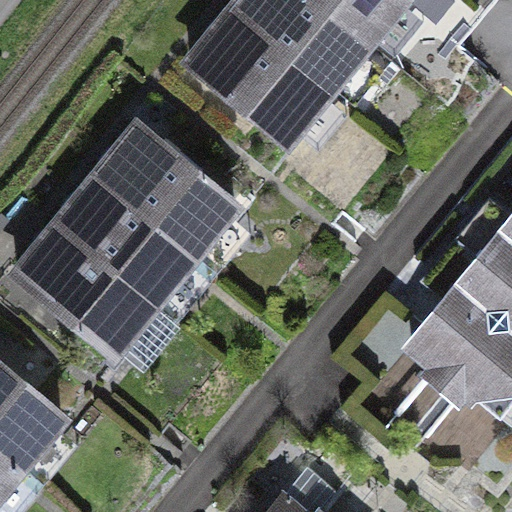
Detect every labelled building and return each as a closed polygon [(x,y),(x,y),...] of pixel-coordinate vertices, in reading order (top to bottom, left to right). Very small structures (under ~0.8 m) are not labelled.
[(327,86),(366,38),(319,0),(234,0),(229,6),(327,86)] [(319,0),(366,38),(396,0),(319,0)] [(288,134),(327,86),(229,6),(190,55),(288,134)] [(195,250),(234,201),(137,124),(98,172),(195,250)] [(156,298),(195,250),(98,172),(59,221),(156,298)] [(117,347),(156,298),(59,221),(20,269),(117,347)] [(511,228),(464,287),(511,326),(511,228)] [(511,326),(464,287),(415,347),(508,423),(511,418),(511,326)] [(0,445),(19,460),(58,413),(0,365),(0,445)] [(0,483),(19,460),(0,445),(0,483)] [(313,511),(294,495),(279,511),(313,511)]
